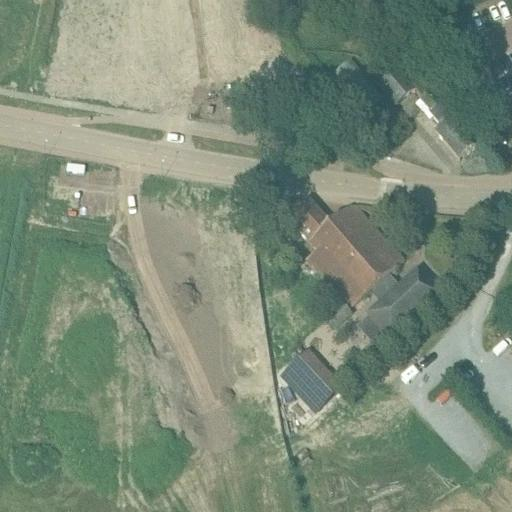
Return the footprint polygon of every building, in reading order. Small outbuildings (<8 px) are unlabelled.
[(435,134),(447,147),(460,162),(476,149),(397,55),(387,44),(377,53),(375,51),(362,60),(372,75),(385,65),(390,61),(398,70),(379,86),(396,106),(414,91),(423,101),(421,103),(431,114),(429,115),(441,129),(435,134)] [(349,60),(331,75),(363,114),(381,98),(349,60)] [(306,204),(288,220),(301,235),(316,252),(306,261),(350,311),(371,293),(382,305),(400,289),(389,276),(404,263),(379,234),(356,209),(350,208),(330,225),(309,202),(306,204)] [(370,316),(394,343),(444,297),(430,281),(422,288),(412,278),(400,289),(382,305),(370,316)] [(307,357),(286,376),(318,412),(339,393),(307,357)] [(398,429),(387,392),(353,404),(363,442),(398,429)]
